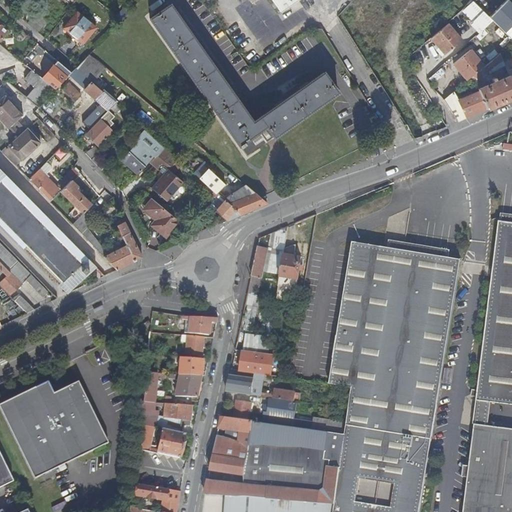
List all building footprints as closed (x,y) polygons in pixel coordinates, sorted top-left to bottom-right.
[(270,0),(280,13),(288,7),(298,0),(270,0)] [(511,4),(508,0),(491,18),(511,39),(511,4)] [(245,6),(256,16),(259,12),(249,2),(245,6)] [(274,138),(290,127),(276,107),(252,123),(170,5),(150,19),(239,146),(247,157),(255,151),(247,140),(266,127),(274,138)] [(47,21),(37,12),(32,18),(42,27),(47,21)] [(96,28),(77,12),(64,28),(83,43),(96,28)] [(38,32),(42,27),(32,18),(27,23),(38,32)] [(463,39),(448,23),(432,38),(446,54),(463,39)] [(10,43),(7,46),(23,60),(30,52),(34,47),(18,34),(21,30),(14,24),(7,32),(3,37),(10,43)] [(25,77),(33,69),(23,60),(7,46),(0,40),(0,83),(3,86),(10,79),(25,77)] [(52,59),(41,49),(36,45),(34,47),(30,52),(23,60),(33,69),(40,74),(46,66),(52,59)] [(454,64),(468,80),(473,77),(485,67),(471,50),(454,64)] [(92,83),(106,68),(89,54),(76,68),(91,82),(92,83)] [(477,80),(505,66),(500,54),(485,67),(473,77),(475,81),(477,80)] [(70,75),(55,61),(52,59),(46,66),(40,74),(41,76),(56,89),(64,81),(69,75),(70,75)] [(69,75),(85,89),(91,82),(76,68),(70,75),(69,75)] [(36,86),(27,97),(39,108),(56,89),(41,76),(40,74),(33,69),(25,77),(36,86)] [(324,73),(276,107),(290,127),(338,93),(324,73)] [(493,83),(481,88),(478,89),(479,91),(487,110),(511,99),(511,82),(510,76),(497,82),(495,78),(492,79),(493,83)] [(84,90),(108,111),(110,108),(115,103),(92,83),(91,82),(85,89),(84,90)] [(74,102),(81,95),(68,83),(61,89),(74,102)] [(458,101),(467,119),(487,110),(479,91),(458,101)] [(458,122),(467,119),(458,101),(454,92),(444,100),(458,122)] [(6,95),(4,97),(21,116),(23,114),(6,95)] [(0,100),(0,118),(8,127),(18,118),(21,116),(4,97),(0,100)] [(116,114),(121,108),(115,103),(110,108),(116,114)] [(18,138),(28,129),(18,118),(8,127),(18,138)] [(100,120),(86,134),(99,146),(113,132),(100,120)] [(247,140),(255,151),(274,138),(266,127),(247,140)] [(39,141),(28,129),(18,138),(9,146),(20,158),(39,141)] [(73,137),(78,142),(86,134),(81,129),(73,137)] [(141,136),(159,151),(164,146),(146,130),(141,136)] [(39,141),(20,158),(22,160),(41,143),(39,141)] [(122,160),(137,174),(154,156),(140,142),(122,160)] [(13,164),(20,158),(9,146),(2,153),(13,164)] [(152,159),(162,168),(164,165),(169,170),(178,159),(164,146),(159,151),(152,159)] [(59,147),(47,163),(54,168),(66,153),(59,147)] [(86,154),(92,159),(97,154),(100,151),(95,147),(91,151),(86,154)] [(108,165),(97,154),(92,159),(91,160),(101,171),(108,165)] [(173,173),(182,163),(178,159),(169,170),(173,173)] [(164,175),(169,170),(164,165),(162,168),(159,171),(164,175)] [(203,165),(194,174),(201,180),(210,171),(203,165)] [(59,186),(61,188),(80,171),(75,166),(61,180),(63,182),(59,186)] [(0,224),(66,292),(94,265),(0,168),(0,224)] [(59,190),(39,169),(28,180),(48,200),(59,190)] [(166,202),(183,183),(173,173),(169,170),(164,175),(151,189),(166,202)] [(224,185),(210,171),(201,180),(210,188),(216,193),(224,185)] [(60,191),(81,213),(90,204),(76,190),(79,188),(72,180),(60,191)] [(245,185),(224,200),(240,215),(267,203),(245,185)] [(213,202),(209,206),(226,221),(240,215),(224,200),(216,193),(210,188),(206,191),(218,202),(219,200),(223,203),(220,206),(216,202),(213,202)] [(165,236),(177,221),(153,201),(145,210),(157,221),(153,226),(165,236)] [(81,213),(83,214),(84,213),(91,206),(90,204),(81,213)] [(125,222),(117,226),(122,237),(126,246),(108,255),(86,229),(93,222),(84,213),(83,214),(72,224),(117,271),(142,258),(129,232),(125,222)] [(501,222),(510,223),(511,215),(501,214),(501,222)] [(511,223),(510,223),(501,222),(499,221),(494,266),(492,282),(478,391),(477,398),(477,401),(492,403),(507,405),(511,363),(511,223)] [(272,248),(285,250),(289,226),(275,232),(272,248)] [(431,435),(437,402),(438,393),(440,384),(458,278),(459,278),(461,262),(461,258),(353,241),(330,383),(353,386),(347,423),(431,435)] [(7,276),(0,282),(11,294),(26,279),(36,289),(38,287),(46,295),(48,293),(0,244),(0,273),(3,271),(7,276)] [(297,244),(285,250),(281,275),(300,278),(303,256),(296,255),(297,244)] [(267,248),(258,246),(248,293),(258,295),(267,248)] [(459,278),(470,279),(472,263),(461,262),(459,278)] [(0,286),(9,296),(11,294),(0,282),(0,286)] [(19,297),(14,301),(27,314),(32,311),(19,297)] [(210,324),(217,324),(218,320),(186,319),(183,318),(183,321),(190,322),(189,335),(208,336),(210,324)] [(201,357),(203,339),(187,337),(185,356),(201,357)] [(245,340),(243,351),(268,355),(269,348),(270,344),(245,340)] [(285,351),(269,348),(268,355),(284,357),(285,351)] [(284,361),(284,357),(268,355),(243,351),(241,371),(262,374),(267,375),(267,370),(260,369),(261,357),(284,361)] [(200,377),(202,361),(181,359),(179,377),(200,377)] [(154,404),(158,375),(145,373),(142,404),(154,404)] [(274,383),(275,376),(267,375),(262,374),(261,381),(274,383)] [(255,378),(231,375),(227,392),(271,398),(297,401),(298,392),(276,389),(276,394),(262,392),(261,393),(253,392),(255,378)] [(200,377),(179,377),(178,385),(175,384),(174,389),(177,389),(175,398),(197,399),(199,388),(203,389),(204,385),(200,384),(201,377),(200,377)] [(54,394),(48,382),(0,406),(0,407),(36,480),(108,443),(78,383),(54,394)] [(438,393),(437,402),(444,406),(444,403),(444,394),(445,386),(440,384),(438,393)] [(444,403),(444,406),(453,411),(455,391),(445,386),(444,394),(444,403)] [(472,399),(455,391),(453,411),(469,421),(472,399)] [(296,420),(298,402),(297,401),(271,398),(271,403),(269,417),(296,420)] [(492,403),(477,401),(472,399),(469,421),(476,426),(489,428),(492,403)] [(250,420),(251,414),(252,403),(237,400),(234,418),(250,420)] [(265,416),(269,417),(271,403),(263,402),(262,416),(265,416)] [(171,405),(166,405),(165,421),(158,419),(159,414),(155,413),(156,405),(154,404),(142,404),(140,422),(180,432),(180,424),(190,425),(191,407),(171,405)] [(227,437),(218,435),(205,493),(217,494),(335,503),(346,434),(314,429),(301,427),(264,422),(253,420),(250,420),(234,418),(222,416),(220,427),(228,428),(227,437)] [(296,420),(269,417),(265,416),(264,422),(301,427),(301,421),(296,420)] [(314,419),(314,423),(314,429),(346,434),(347,423),(314,419)] [(314,429),(314,423),(301,421),(301,427),(314,429)] [(419,511),(429,452),(431,438),(432,435),(431,435),(347,423),(346,434),(335,503),(334,511),(419,511)] [(148,437),(149,427),(139,425),(137,450),(180,460),(185,435),(163,430),(159,451),(151,448),(152,438),(148,437)] [(511,511),(511,431),(489,428),(476,426),(474,436),(465,502),(463,511),(511,511)] [(228,428),(220,427),(218,435),(227,437),(228,428)] [(437,439),(431,438),(429,452),(435,453),(437,439)] [(0,489),(14,482),(0,452),(0,489)] [(163,501),(161,511),(177,511),(180,493),(133,485),(132,496),(163,501)] [(217,494),(215,511),(334,511),(335,503),(217,494)] [(456,511),(463,511),(465,502),(459,501),(456,511)]
